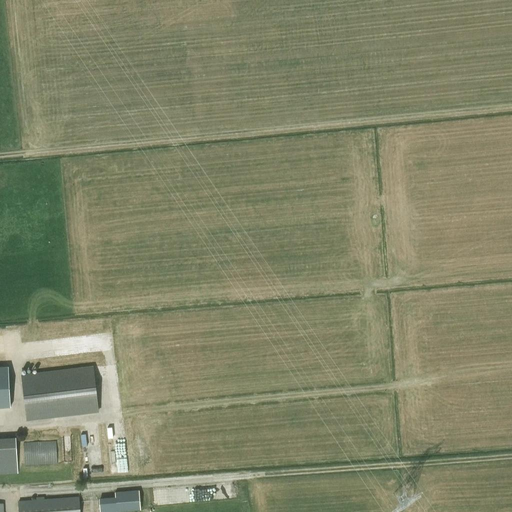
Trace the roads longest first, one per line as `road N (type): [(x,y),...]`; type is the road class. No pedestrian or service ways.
road 1 (track): [(511,456),(7,499)]
road 2 (track): [(114,416),(389,386)]
